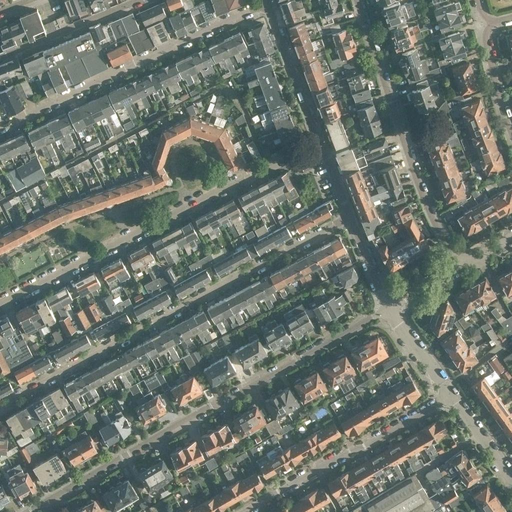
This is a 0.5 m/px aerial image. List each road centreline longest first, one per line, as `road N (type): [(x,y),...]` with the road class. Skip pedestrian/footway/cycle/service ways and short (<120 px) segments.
road 1 (residential): [(389,304),(27,511)]
road 2 (residential): [(346,219),(0,405)]
road 3 (residential): [(318,144),(0,304)]
road 4 (residential): [(0,128),(266,4)]
road 5 (residential): [(454,264),(399,134),(356,0)]
road 6 (residential): [(453,394),(244,511)]
road 7 (residential): [(266,4),(318,144)]
road 8 (residential): [(136,0),(0,56)]
